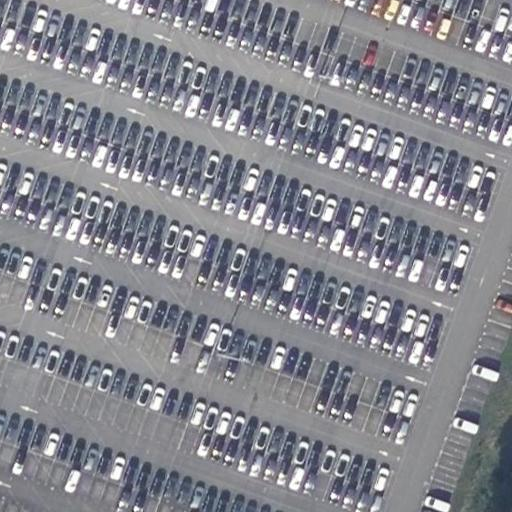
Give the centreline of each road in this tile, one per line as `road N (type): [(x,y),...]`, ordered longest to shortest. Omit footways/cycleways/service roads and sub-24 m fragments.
road 1 (unknown): [(0,61),(497,243)]
road 2 (unknown): [(0,145),(468,321)]
road 3 (unknown): [(64,0),(511,166)]
road 4 (unknown): [(0,232),(441,392)]
road 5 (unknown): [(0,317),(414,465)]
road 6 (unknown): [(0,397),(317,511)]
road 7 (unknown): [(511,69),(310,0)]
